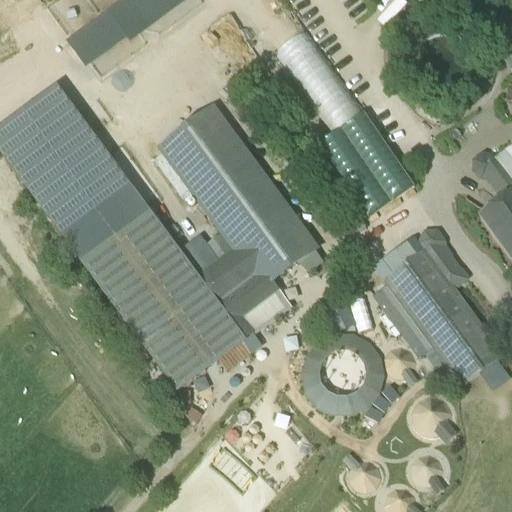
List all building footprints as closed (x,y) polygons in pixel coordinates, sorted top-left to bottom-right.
[(128,0),(149,28),(188,0),(128,0)] [(86,68),(125,38),(104,12),(66,42),(86,68)] [(361,116),(308,31),(277,50),(330,135),(361,116)] [(511,44),(499,53),(511,72),(511,44)] [(127,191),(55,94),(0,134),(0,153),(63,239),(127,191)] [(227,109),(178,147),(256,247),(213,279),(162,213),(86,271),(180,392),(256,334),(231,302),(264,276),(274,289),(332,244),(227,109)] [(493,166),(511,191),(511,151),(497,163),(493,166)] [(496,197),(503,203),(511,196),(511,191),(493,166),(497,163),(484,157),(473,164),(472,177),(482,184),(488,185),(496,197)] [(511,265),(511,196),(503,203),(479,221),(511,265)] [(426,258),(387,287),(463,389),(502,360),(426,258)] [(389,378),(395,381),(402,381),(409,378),(414,372),(415,365),(413,358),(409,352),(402,349),(395,349),(388,352),(384,358),(382,365),(384,372),(389,378)] [(423,438),(431,439),(440,437),(446,431),(450,423),(449,414),(445,406),(438,401),(429,400),(421,402),(414,408),(411,416),(411,425),(415,433),(423,438)] [(412,480),(417,486),(425,488),(432,486),(438,480),(440,473),(438,465),(433,459),(425,457),(417,459),(412,465),(410,472),(412,480)] [(352,490),(359,494),(367,494),(374,490),(378,483),(378,475),(374,468),(367,464),(359,464),(352,468),(348,475),(348,483),(352,490)] [(412,511),(415,506),(413,498),(408,492),(400,490),(393,491),(386,497),(384,504),(385,511),(412,511)]
